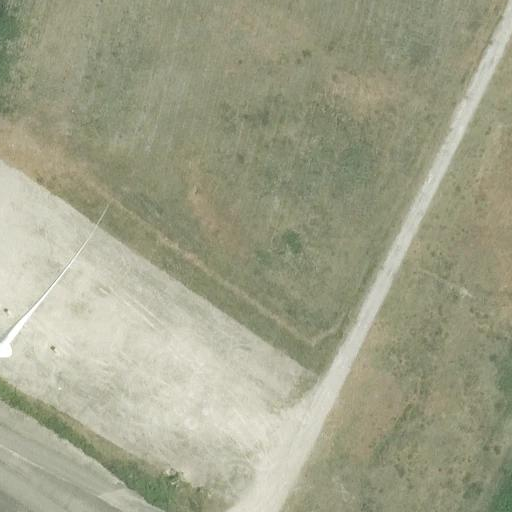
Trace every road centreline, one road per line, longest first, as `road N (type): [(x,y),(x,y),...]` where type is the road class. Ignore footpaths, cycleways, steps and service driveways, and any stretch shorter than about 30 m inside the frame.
road 1 (track): [(259,511),(511,5)]
road 2 (track): [(0,432),(148,511)]
